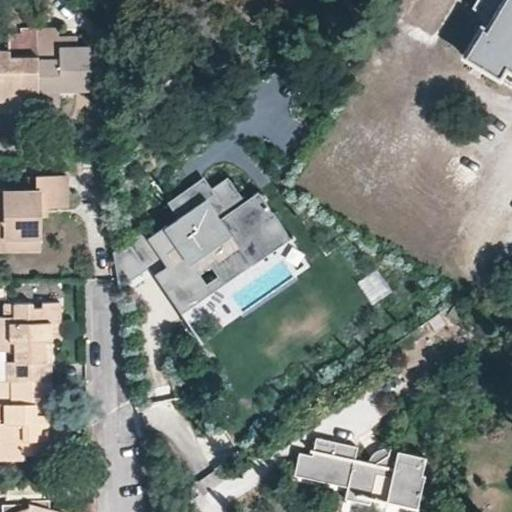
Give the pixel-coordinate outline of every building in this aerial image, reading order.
[(511,0),(506,0),(495,17),(488,30),(483,27),(466,55),(511,82),(511,0)] [(479,0),(475,7),(495,17),(506,0),(479,0)] [(23,91),(40,91),(40,84),(40,30),(40,24),(23,24),(23,30),(12,29),(10,31),(10,45),(10,54),(5,54),(5,45),(0,45),(0,97),(23,98),(23,91)] [(40,84),(62,84),(92,85),(92,44),(92,43),(91,43),(90,42),(78,42),(61,42),(61,31),(61,26),(40,24),(40,30),(40,84)] [(78,32),(61,31),(61,42),(78,42),(78,32)] [(40,91),(40,101),(62,101),(62,84),(40,84),(40,91)] [(23,104),(41,104),(40,101),(40,91),(23,91),(23,98),(23,104)] [(44,233),(44,210),(45,203),(51,203),(72,203),(72,173),(40,172),(40,187),(38,188),(0,186),(0,243),(8,244),(9,232),(44,233)] [(158,269),(181,304),(288,234),(259,185),(242,196),(230,178),(115,252),(124,292),(158,269)] [(44,244),(44,233),(9,232),(8,244),(42,245),(44,244)] [(360,281),(371,300),(388,290),(377,271),(360,281)] [(13,379),(52,379),(52,339),(49,338),(48,338),(48,337),(48,336),(48,321),(48,320),(49,320),(50,319),(63,320),(63,299),(46,299),(46,304),(36,304),(36,300),(19,299),(19,312),(0,312),(0,345),(18,345),(18,356),(17,357),(10,357),(9,358),(9,359),(9,379),(13,379)] [(49,338),(52,339),(63,339),(63,320),(50,319),(49,320),(48,320),(48,321),(48,336),(48,337),(48,338),(49,338)] [(18,356),(18,345),(0,345),(0,378),(9,379),(9,359),(9,358),(10,357),(17,357),(18,356)] [(0,402),(12,402),(13,379),(9,379),(0,378),(0,402)] [(55,379),(52,379),(13,379),(12,402),(0,402),(0,439),(1,440),(1,459),(28,459),(29,454),(41,454),(41,459),(65,459),(65,421),(61,421),(52,421),(52,399),(54,399),(55,379)] [(61,399),(54,399),(52,399),(52,421),(61,421),(61,399)] [(300,456),(295,479),(416,505),(423,474),(420,474),(424,455),(396,449),(396,450),(388,452),(379,456),(372,461),(372,464),(358,461),(360,451),(318,442),(315,459),(300,456)] [(230,501),(264,480),(248,456),(214,477),(230,501)] [(66,511),(67,511),(53,508),(53,500),(32,500),(31,511),(24,511),(24,503),(5,504),(4,511),(66,511)]
